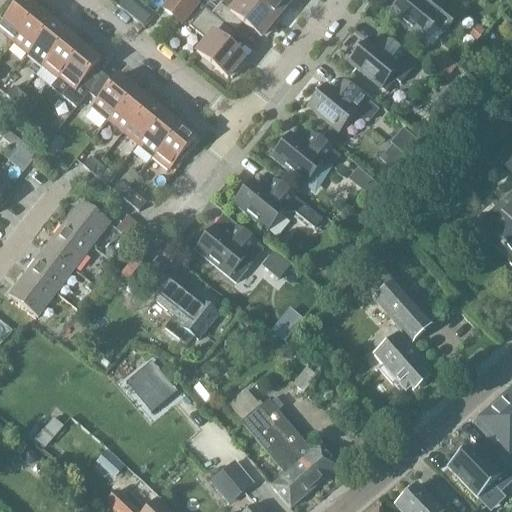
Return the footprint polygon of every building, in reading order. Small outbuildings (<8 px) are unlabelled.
[(191,0),(170,0),(162,10),(181,26),(198,5),(191,0)] [(246,0),(225,0),(221,6),(221,5),(212,16),(236,34),(243,26),(261,40),(264,37),(267,39),(278,26),(246,0)] [(246,0),(278,26),(288,13),(285,10),(288,7),(280,0),(246,0)] [(417,0),(402,0),(390,16),(422,43),(436,26),(445,34),(458,18),(435,0),(429,0),(425,6),(417,0)] [(0,32),(14,44),(38,14),(37,12),(38,11),(27,1),(25,3),(23,1),(14,12),(13,10),(5,20),(7,21),(0,29),(0,32)] [(245,60),(227,46),(236,34),(212,16),(205,9),(189,28),(207,43),(196,55),(204,62),(202,64),(210,72),(213,69),(228,81),(229,79),(232,81),(244,66),(242,64),(245,60)] [(29,56),(54,26),(38,14),(14,44),(29,56)] [(478,33),(488,21),(479,14),(469,25),(478,33)] [(44,69),(69,39),(54,26),(29,56),(44,69)] [(59,81),(84,51),(69,39),(44,69),(59,81)] [(355,58),(349,65),(385,94),(396,81),(401,84),(416,65),(406,57),(387,42),(383,46),(384,52),(378,53),(367,44),(365,46),(362,43),(351,55),(355,58)] [(452,48),(440,59),(448,68),(460,57),(452,48)] [(59,81),(52,91),(76,111),(89,96),(104,77),(95,70),(100,64),(97,61),(98,60),(86,50),(85,52),(84,51),(59,81)] [(451,97),(471,76),(461,66),(441,88),(451,97)] [(108,122),(133,92),(133,91),(134,89),(122,80),(121,81),(118,79),(113,85),(104,77),(89,96),(98,103),(93,109),(108,122)] [(326,88),(308,109),(339,135),(343,129),(346,128),(352,122),(352,118),(356,114),(368,124),(378,113),(353,92),(342,83),(333,94),(326,88)] [(7,99),(14,104),(21,95),(14,89),(7,99)] [(124,134),(149,104),(133,92),(108,122),(124,134)] [(29,102),(21,95),(14,104),(22,111),(29,102)] [(139,147),(164,117),(149,104),(124,134),(139,147)] [(154,159),(179,129),(164,117),(139,147),(154,159)] [(17,141),(0,127),(0,139),(11,148),(17,141)] [(179,129),(154,159),(170,172),(178,162),(180,163),(187,154),(186,152),(194,142),(192,140),(194,138),(182,129),(181,130),(179,129)] [(287,146),(284,144),(271,160),(305,188),(319,170),(332,169),(340,159),(312,137),(304,147),(293,138),(287,146)] [(17,153),(12,158),(9,162),(24,175),(32,165),(30,163),(35,156),(17,141),(11,148),(17,153)] [(511,158),(502,167),(511,178),(511,158)] [(83,169),(90,175),(98,166),(91,160),(83,169)] [(140,199),(147,193),(132,178),(142,167),(135,161),(118,178),(140,199)] [(106,172),(98,166),(90,175),(98,181),(106,172)] [(266,193),(255,185),(249,192),(246,190),(233,207),(267,234),(281,216),(294,215),(316,233),(324,224),(274,183),(266,193)] [(113,193),(120,199),(128,190),(120,184),(113,193)] [(146,205),(128,190),(120,199),(139,215),(146,205)] [(511,195),(496,210),(501,215),(486,229),(503,247),(497,253),(511,269),(511,195)] [(63,228),(92,250),(110,226),(81,204),(63,228)] [(74,273),(92,250),(63,228),(45,251),(74,273)] [(208,237),(195,253),(236,286),(248,270),(241,265),(243,263),(256,261),(264,252),(236,229),(228,240),(217,231),(211,239),(208,237)] [(262,256),(284,269),(290,258),(269,245),(262,256)] [(56,297),(74,273),(45,251),(27,275),(56,297)] [(433,326),(395,283),(374,259),(352,279),(373,302),(374,301),(412,345),(433,326)] [(37,320),(56,297),(27,275),(9,298),(37,320)] [(172,281),(154,303),(168,313),(171,309),(179,315),(166,331),(187,348),(192,340),(195,342),(197,344),(217,319),(191,299),(172,281)] [(411,390),(413,393),(429,380),(426,377),(431,373),(401,339),(389,349),(386,347),(374,358),(383,369),(379,372),(392,387),(396,383),(406,394),(411,390)] [(304,381),(318,368),(311,360),(296,372),(304,381)] [(511,389),(473,425),(493,447),(497,444),(509,457),(511,454),(511,389)] [(248,391),(244,394),(228,407),(243,426),(242,427),(285,478),(271,490),(289,511),(290,511),(338,471),(319,448),(313,453),(270,402),(264,407),(261,404),(259,405),(248,391)] [(471,448),(448,470),(477,502),(492,489),(500,498),(511,486),(511,473),(502,463),(493,472),(471,448)] [(255,487),(236,465),(211,485),(230,508),(255,487)] [(448,511),(447,510),(445,511),(442,511),(418,487),(396,509),(398,511),(448,511)] [(137,511),(117,493),(106,505),(113,511),(137,511)]
